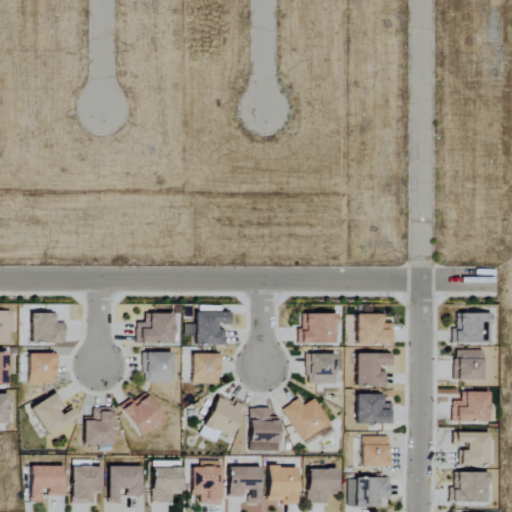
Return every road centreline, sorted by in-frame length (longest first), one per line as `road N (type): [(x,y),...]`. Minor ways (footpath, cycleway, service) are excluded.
road 1 (residential): [(420,0),(416,511)]
road 2 (residential): [(497,280),(0,279)]
